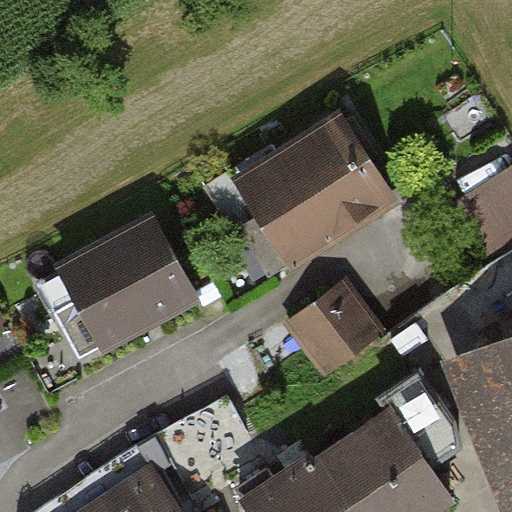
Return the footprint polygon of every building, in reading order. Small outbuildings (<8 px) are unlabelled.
[(210,181),(270,279),(400,199),(341,102),(210,181)] [(511,160),(450,199),(487,258),(511,242),(511,160)] [(36,284),(80,365),(188,307),(145,226),(36,284)] [(345,278),(287,318),(327,376),(385,335),(345,278)] [(511,511),(511,322),(412,364),(475,511),(511,511)] [(254,500),(261,511),(428,511),(439,505),(451,497),(395,410),(254,500)] [(95,511),(179,511),(152,473),(95,511)]
